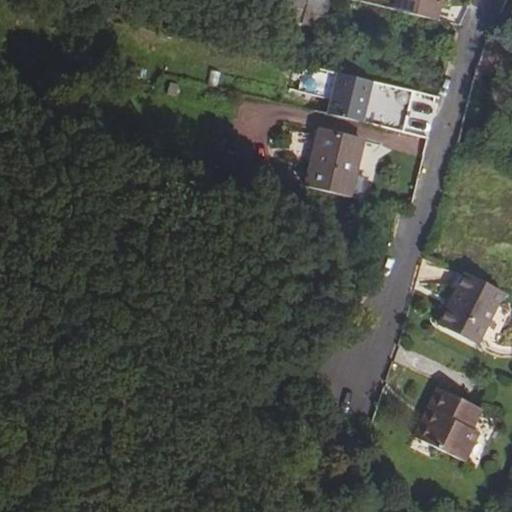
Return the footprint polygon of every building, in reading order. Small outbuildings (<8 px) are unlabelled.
[(330,1),(326,0),(282,0),(280,8),(326,19),(330,1)] [(435,19),(438,5),(417,0),(397,0),(395,9),(435,19)] [(326,19),(280,8),(278,18),(323,30),(326,19)] [(338,73),(328,115),(360,123),(370,81),(338,73)] [(364,141),(318,130),(304,187),(350,198),(364,141)] [(497,305),(503,293),(466,273),(439,325),(477,345),(478,342),(491,349),(510,312),(497,305)] [(427,409),(434,412),(420,441),(462,462),(477,433),(470,430),(480,410),(438,388),(427,409)] [(413,437),(420,441),(434,412),(427,409),(413,437)]
